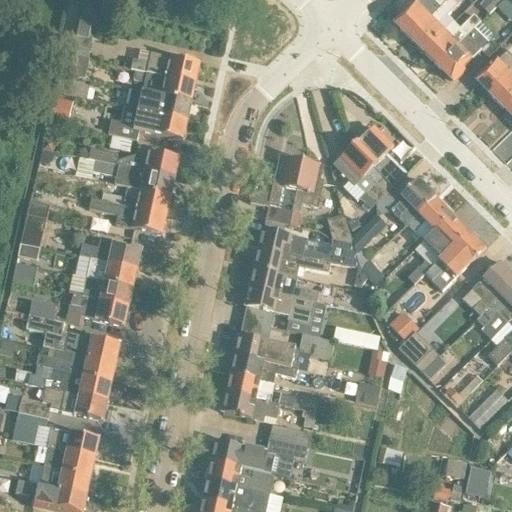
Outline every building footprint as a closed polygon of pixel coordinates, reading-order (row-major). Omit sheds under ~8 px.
[(393,27),(409,42),(450,0),(421,0),(416,6),(393,27)] [(456,0),(450,0),(409,42),(422,56),(443,35),(437,28),(461,4),(456,0)] [(504,2),(502,0),(486,0),(479,7),(489,17),(496,9),(504,2)] [(511,9),(504,2),(496,9),(511,24),(511,9)] [(390,6),(384,12),(391,18),(397,12),(390,6)] [(436,69),(467,39),(474,32),(480,25),(473,18),(460,31),(453,25),(443,35),(422,56),(436,69)] [(76,39),(86,41),(91,21),(81,19),(76,39)] [(474,32),(467,39),(436,69),(450,83),(481,52),(473,44),(480,38),(474,32)] [(86,41),(76,39),(67,37),(62,58),(66,58),(87,63),(92,43),(86,41)] [(168,60),(140,54),(137,64),(132,63),(130,72),(195,87),(200,66),(169,59),(168,60)] [(475,85),(490,100),(511,77),(511,59),(507,55),(497,63),(475,85)] [(88,63),(87,63),(66,58),(62,77),(84,82),(88,63)] [(195,87),(130,72),(130,73),(134,74),(132,83),(144,86),(141,94),(131,92),(191,106),(195,87)] [(504,113),(511,104),(511,77),(490,100),(504,113)] [(89,90),(65,84),(62,96),(86,102),(89,90)] [(191,106),(131,92),(127,111),(187,125),(191,106)] [(67,127),(72,108),(56,104),(52,124),(67,127)] [(182,145),(187,125),(127,111),(123,110),(117,140),(136,144),(138,134),(151,137),(151,138),(182,145)] [(351,150),(372,171),(391,190),(405,176),(387,159),(395,151),(372,128),(363,138),(351,150)] [(45,153),(53,155),(55,147),(47,145),(45,153)] [(95,164),(94,165),(174,182),(179,161),(149,155),(147,152),(145,150),(142,149),(139,151),(137,153),(137,156),(137,157),(117,164),(115,158),(90,152),(88,163),(95,164)] [(355,188),(363,196),(375,207),(391,190),(372,171),(351,150),(339,161),(332,168),(353,190),(355,188)] [(41,155),(39,162),(48,164),(49,157),(41,155)] [(296,193),(302,164),(279,159),(268,205),(278,208),(282,190),(296,193)] [(302,164),(296,193),(292,215),(289,229),(297,230),(301,207),(318,211),(322,187),(319,186),(322,178),(317,176),(319,167),(302,164)] [(170,201),(174,182),(94,165),(92,175),(128,183),(126,192),(170,201)] [(405,229),(407,227),(435,200),(417,182),(399,200),(401,203),(390,214),(405,229)] [(166,220),(170,201),(126,192),(124,200),(103,195),(101,205),(166,220)] [(375,207),(363,196),(358,201),(369,213),(375,207)] [(424,224),(434,234),(452,217),(435,200),(407,227),(414,234),(424,224)] [(90,203),(88,213),(116,219),(115,228),(130,232),(130,233),(161,240),(166,220),(101,205),(90,203)] [(26,220),(46,224),(49,209),(30,205),(26,220)] [(284,228),(289,229),(292,215),(268,209),(265,223),(284,228)] [(415,253),(425,264),(432,271),(468,234),(452,217),(434,234),(415,253)] [(353,249),(352,245),(344,218),(326,223),(331,243),(333,244),(353,249)] [(352,245),(353,249),(359,272),(369,263),(369,262),(361,254),(385,229),(376,219),(352,245)] [(46,224),(26,220),(20,247),(40,252),(46,224)] [(346,225),(350,234),(359,230),(355,221),(346,225)] [(264,232),(259,253),(305,263),(330,267),(357,271),(357,272),(359,272),(353,249),(333,244),(331,243),(328,259),(303,253),(306,242),(283,237),(284,228),(265,223),(264,232)] [(455,282),(468,269),(486,251),(468,234),(432,271),(414,289),(421,296),(445,272),(455,282)] [(79,260),(90,263),(137,273),(141,252),(100,244),(98,251),(82,248),(79,260)] [(40,252),(20,247),(17,261),(37,265),(40,252)] [(255,271),(283,278),(296,280),(297,281),(299,271),(328,277),(330,267),(305,263),(259,253),(255,271)] [(90,263),(86,281),(132,292),(137,273),(90,263)] [(369,263),(359,272),(363,285),(367,281),(374,290),(384,281),(369,263)] [(414,289),(432,271),(425,264),(407,282),(414,289)] [(476,324),(491,310),(511,288),(511,277),(499,265),(481,283),(482,283),(462,303),(480,320),(476,324)] [(36,271),(15,266),(11,285),(32,290),(36,271)] [(296,280),(283,278),(255,271),(251,291),(279,297),(293,300),(314,305),(316,305),(318,296),(294,290),(296,280)] [(363,285),(359,272),(357,272),(353,289),(359,290),(363,285)] [(128,310),(132,292),(86,281),(81,300),(128,310)] [(492,341),(511,321),(511,288),(491,310),(476,324),(492,341)] [(287,320),(287,322),(309,327),(314,305),(293,300),(279,297),(251,291),(246,311),(287,320)] [(128,310),(81,300),(72,298),(70,307),(69,307),(65,326),(81,330),(83,320),(124,330),(128,310)] [(5,313),(29,318),(55,324),(58,310),(8,299),(5,313)] [(405,345),(418,332),(401,315),(388,328),(405,345)] [(56,354),(116,367),(120,346),(91,340),(91,341),(62,335),(64,326),(55,324),(29,318),(25,332),(45,337),(42,351),(56,354)] [(511,321),(492,341),(489,344),(496,351),(487,360),(497,369),(511,354),(511,321)] [(332,344),(334,345),(377,353),(380,341),(335,331),(332,344)] [(415,336),(398,353),(422,377),(440,360),(415,336)] [(235,358),(289,370),(293,351),(269,345),(240,338),(235,358)] [(297,357),(330,364),(334,345),(332,344),(301,338),(297,357)] [(380,364),(382,355),(372,353),(370,362),(380,364)] [(27,367),(36,369),(53,373),(111,386),(116,367),(56,354),(54,362),(38,359),(29,357),(27,367)] [(235,358),(231,377),(273,387),(275,378),(294,382),(297,373),(306,375),(306,374),(289,370),(235,358)] [(440,360),(422,377),(422,378),(429,384),(447,367),(440,360)] [(402,384),(406,372),(394,368),(390,380),(388,392),(400,397),(402,384)] [(40,391),(51,393),(107,405),(111,386),(53,373),(51,383),(43,381),(40,391)] [(269,407),(273,387),(231,377),(227,397),(269,407)] [(476,379),(457,398),(462,403),(481,385),(476,379)] [(356,406),(376,411),(380,391),(359,386),(356,406)] [(462,403),(457,398),(449,391),(444,395),(457,408),(462,403)] [(103,424),(107,405),(51,393),(48,407),(21,401),(18,416),(47,422),(49,412),(60,414),(60,415),(74,418),(73,419),(103,424)] [(496,393),(468,422),(478,432),(507,404),(496,393)] [(269,407),(227,397),(223,416),(252,423),(263,425),(264,420),(276,423),(279,409),(269,407)] [(281,397),(279,409),(298,413),(301,401),(281,397)] [(11,399),(8,413),(18,416),(21,401),(11,399)] [(316,417),(302,414),(301,420),(304,421),(303,430),(312,432),(316,417)] [(18,416),(15,426),(15,428),(11,444),(19,445),(95,462),(99,441),(46,431),(47,422),(18,416)] [(311,437),(272,428),(268,443),(308,451),(311,437)] [(212,464),(270,478),(274,460),(304,467),(308,451),(268,443),(266,455),(216,444),(212,464)] [(47,452),(43,470),(90,481),(95,462),(19,445),(19,446),(47,452)] [(380,450),(376,465),(399,471),(403,456),(380,450)] [(463,483),(466,466),(447,463),(445,480),(463,483)] [(274,479),(270,478),(212,464),(208,483),(270,497),(274,479)] [(86,500),(90,481),(43,470),(39,489),(86,500)] [(470,471),(467,499),(487,501),(491,473),(470,471)] [(266,511),(270,497),(208,483),(203,502),(247,511),(266,511)] [(83,511),(86,500),(39,489),(38,489),(27,487),(20,485),(18,497),(37,501),(35,508),(53,511),(52,511),(83,511)] [(453,488),(452,493),(435,489),(432,501),(449,505),(450,504),(458,506),(462,489),(453,488)] [(247,511),(203,502),(201,511),(247,511)]
